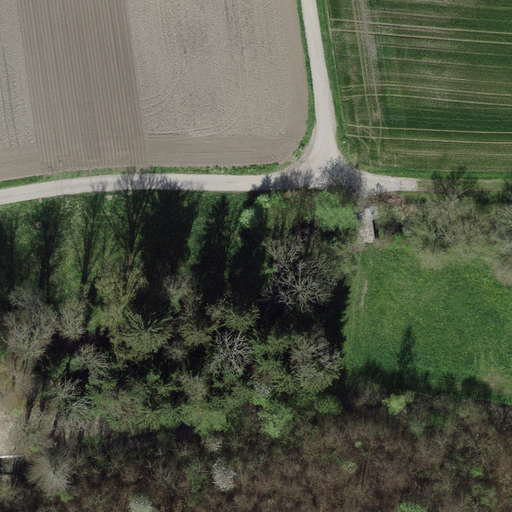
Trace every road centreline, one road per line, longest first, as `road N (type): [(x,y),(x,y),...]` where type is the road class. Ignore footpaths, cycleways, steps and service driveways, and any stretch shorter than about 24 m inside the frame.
road 1 (track): [(327,171),(294,182),(132,180),(0,198)]
road 2 (track): [(308,0),(327,171)]
